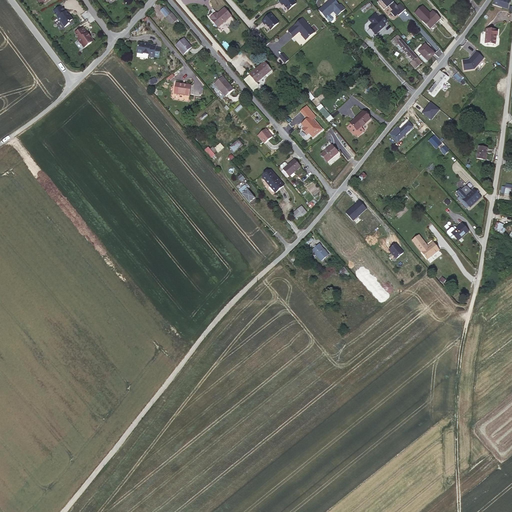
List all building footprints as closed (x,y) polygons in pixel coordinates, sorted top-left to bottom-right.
[(293,0),(282,0),(280,2),(282,6),(283,5),(288,11),(296,4),(293,0)] [(334,0),(330,0),(319,10),(326,18),(330,22),(331,22),(333,20),(334,19),(330,15),(334,11),(338,16),(345,9),(341,5),(340,6),(336,2),(334,0)] [(510,0),(508,0),(495,0),(494,5),(508,9),(510,0)] [(63,9),(59,3),(51,9),(56,15),(55,16),(62,25),(67,21),(68,20),(67,19),(70,17),(67,12),(66,13),(63,9)] [(372,6),(369,3),(365,6),(361,9),(363,12),(372,6)] [(216,16),(215,15),(210,19),(218,28),(231,16),(224,8),(217,14),(216,16)] [(441,19),(433,11),(422,21),(430,29),(441,19)] [(177,20),(172,14),(167,19),(172,24),(177,20)] [(271,14),(262,22),(265,25),(266,24),(271,30),(279,23),(271,14)] [(375,14),(369,20),(373,24),(369,27),(376,35),(383,28),(382,27),(384,25),(388,22),(382,15),(379,18),(375,14)] [(303,19),(288,31),(293,37),(299,32),(298,32),(299,31),(303,36),(303,37),(305,40),(306,40),(314,33),(303,19)] [(84,31),(80,26),(73,31),(77,37),(75,38),(78,42),(79,41),(82,46),(91,39),(87,34),(87,35),(86,34),(87,33),(85,31),(84,31)] [(486,29),(485,44),(495,45),(496,36),(496,30),(486,29)] [(422,63),(398,36),(391,41),(396,46),(411,63),(415,69),(422,63)] [(192,48),(184,38),(176,45),(184,54),(192,48)] [(155,53),(156,48),(156,46),(139,43),(137,53),(149,55),(149,57),(154,58),(154,57),(159,58),(160,54),(155,53)] [(421,55),(428,61),(435,53),(425,44),(418,52),(421,55)] [(483,59),(475,52),(469,59),(470,59),(469,60),(461,62),(463,72),(473,70),(483,59)] [(283,54),(279,57),(284,63),(288,61),(283,54)] [(428,61),(421,55),(420,57),(425,63),(428,61)] [(271,71),(265,62),(250,75),(244,80),(254,92),(259,87),(259,85),(257,83),(271,71)] [(440,71),(435,77),(433,79),(437,82),(429,92),(434,96),(448,78),(440,71)] [(234,90),(223,77),(215,84),(226,97),(234,90)] [(191,86),(176,83),(174,94),(190,96),(191,86)] [(316,107),(328,121),(332,118),(320,104),(316,107)] [(307,107),(301,112),(308,121),(306,122),(306,121),(301,125),(304,128),(302,130),(307,136),(309,134),(313,138),(322,130),(312,118),(314,116),(307,107)] [(370,119),(363,112),(350,123),(351,124),(347,128),(355,136),(358,137),(364,131),(361,128),(370,119)] [(413,127),(408,122),(401,130),(398,128),(390,135),(397,142),(413,127)] [(273,137),(266,129),(258,136),(265,144),(273,137)] [(243,145),(238,140),(229,147),(234,153),(243,145)] [(333,157),(338,153),(332,145),(321,155),(327,162),(333,157)] [(444,145),(439,149),(443,154),(448,150),(444,145)] [(207,147),(203,150),(210,158),(214,154),(207,147)] [(487,148),(479,147),(476,159),(483,160),(483,158),(485,158),(487,148)] [(301,167),(295,159),(288,165),(286,163),(285,163),(281,166),(281,167),(289,177),(301,167)] [(272,184),(269,185),(269,188),(273,192),(275,193),(284,186),(271,171),(265,176),(272,184)] [(263,178),(269,185),(272,184),(265,176),(263,178)] [(468,205),(470,207),(481,197),(474,189),(472,191),(467,186),(466,186),(462,190),(461,189),(456,193),(460,197),(458,199),(466,207),(468,205)] [(255,198),(248,189),(242,194),(249,203),(255,198)] [(366,208),(359,200),(345,213),(352,220),(366,208)] [(302,206),(298,209),(303,215),(307,212),(302,206)] [(303,215),(298,209),(292,214),(297,220),(303,215)] [(454,237),(458,241),(469,231),(462,224),(457,229),(455,227),(454,227),(453,228),(451,228),(447,232),(447,233),(451,238),(453,238),(454,237)] [(439,250),(433,242),(429,245),(430,247),(428,248),(419,236),(413,240),(427,259),(439,250)] [(328,255),(319,244),(316,247),(315,246),(313,247),(315,248),(312,251),(321,261),(328,255)] [(396,244),(389,250),(396,259),(404,253),(396,244)] [(494,262),(511,271),(511,270),(511,265),(497,257),(494,262)]
